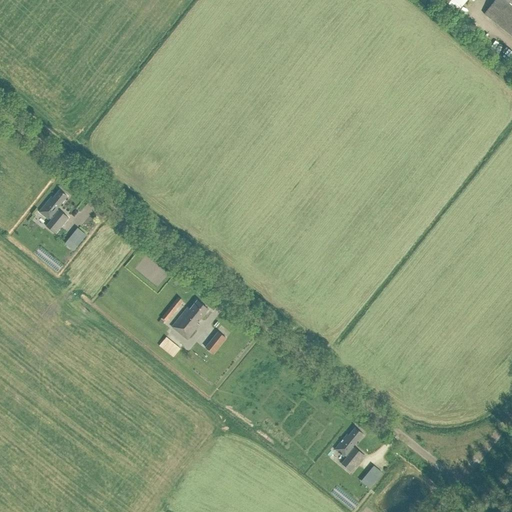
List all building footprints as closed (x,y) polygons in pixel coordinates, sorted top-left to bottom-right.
[(437,0),(454,14),(465,0),(437,0)] [(494,0),(483,14),(485,16),(511,37),(511,6),(505,1),(504,0),(494,0)] [(46,227),(47,225),(54,231),(53,232),(55,234),(68,218),(59,210),(58,210),(57,209),(67,196),(59,190),(53,198),(51,196),(39,212),(48,219),(49,218),(51,220),(46,226),(46,227)] [(82,239),(74,233),(68,240),(76,246),(82,239)] [(165,322),(182,301),(177,297),(160,318),(165,322)] [(196,324),(208,309),(196,300),(189,309),(187,307),(171,327),(187,340),(198,326),(196,324)] [(217,331),(204,347),(213,354),(226,338),(217,331)] [(159,346),(173,357),(179,349),(166,338),(159,346)] [(352,447),(363,434),(354,427),(348,435),(346,434),(342,440),(343,440),(341,442),(340,442),(334,450),(343,457),(344,455),(346,457),(341,463),(351,471),(363,456),(352,447)] [(371,484),(362,477),(355,486),(364,493),(371,484)]
